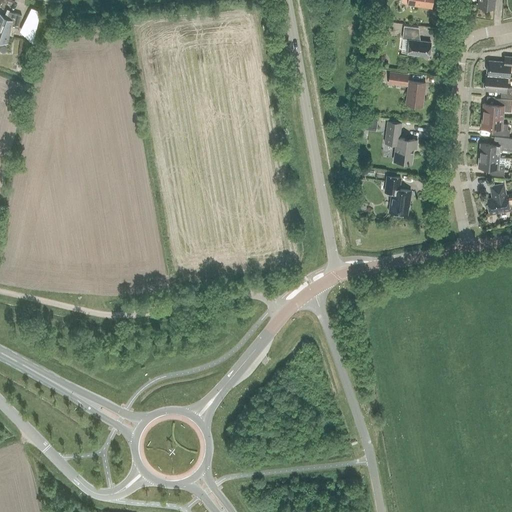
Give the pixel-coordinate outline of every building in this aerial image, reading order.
[(494,9),(494,0),(478,0),(478,7),(494,9)] [(31,43),(39,11),(29,9),(18,31),(31,43)] [(19,28),(21,15),(9,11),(6,19),(3,18),(4,17),(0,13),(0,42),(8,43),(11,26),(19,28)] [(385,21),(378,20),(376,39),(382,40),(383,29),(384,29),(385,21)] [(428,60),(430,42),(420,41),(418,28),(404,26),(403,32),(402,39),(409,40),(407,54),(428,56),(428,60)] [(488,75),(507,77),(509,78),(510,67),(511,66),(511,57),(504,57),(504,62),(489,61),(488,75)] [(422,106),(425,83),(407,80),(408,74),(390,72),(388,83),(408,86),(406,104),(422,106)] [(507,77),(488,75),(486,75),(484,90),(501,91),(500,97),(511,97),(511,88),(506,88),(507,77)] [(511,112),(511,100),(496,99),(496,105),(486,104),(483,104),(482,116),(502,117),(503,111),(511,112)] [(502,117),(482,116),(481,128),(494,129),(493,135),(509,136),(509,130),(507,130),(507,124),(502,124),(502,117)] [(375,129),(377,119),(367,117),(365,128),(375,129)] [(387,121),(386,132),(384,143),(397,145),(395,161),(411,164),(413,148),(416,148),(417,140),(399,138),(400,134),(401,123),(387,121)] [(479,155),(499,157),(500,150),(511,151),(511,138),(494,137),(493,144),(480,143),(479,155)] [(503,176),(504,165),(505,158),(499,157),(479,155),(478,168),(490,169),(489,175),(503,176)] [(409,201),(410,191),(399,189),(400,178),(387,176),(385,192),(392,193),(389,213),(406,215),(408,201),(409,201)] [(489,214),(510,210),(507,195),(506,195),(503,184),(490,186),(492,195),(493,195),(493,198),(486,199),(489,214)]
